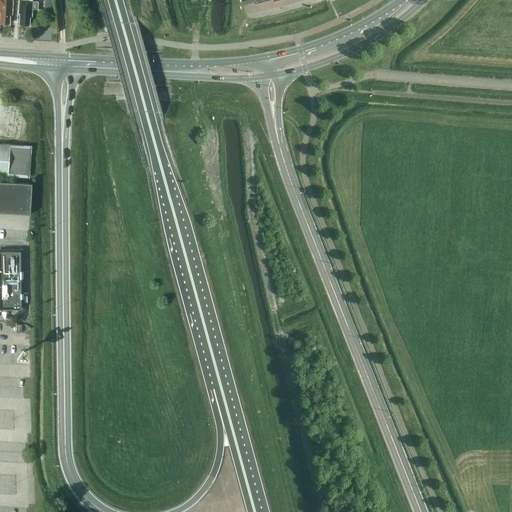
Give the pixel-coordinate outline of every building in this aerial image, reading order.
[(0,0),(0,12),(0,20),(0,23),(9,24),(10,15),(12,15),(12,0),(13,0),(0,0)] [(31,17),(32,9),(38,9),(38,2),(20,1),(19,14),(20,14),(20,24),(29,25),(29,17),(31,17)] [(31,146),(0,143),(0,175),(29,178),(31,146)] [(0,212),(30,214),(31,183),(0,181),(0,212)] [(20,251),(0,251),(0,309),(21,309),(21,298),(22,298),(22,293),(21,293),(21,278),(22,278),(22,273),(20,273),(20,251)]
